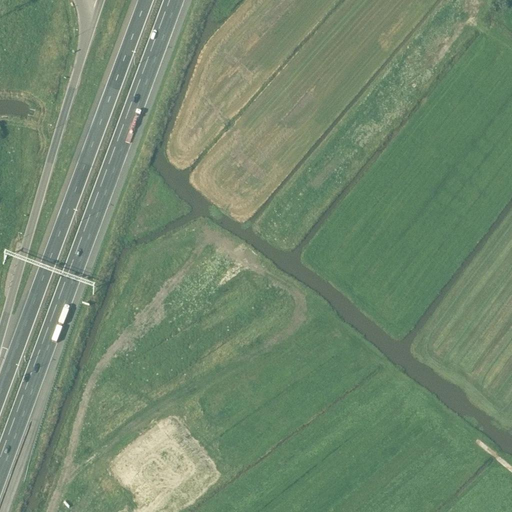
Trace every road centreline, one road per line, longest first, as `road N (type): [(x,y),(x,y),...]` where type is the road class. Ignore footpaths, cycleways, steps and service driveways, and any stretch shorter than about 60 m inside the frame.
road 1 (motorway): [(0,466),(172,0)]
road 2 (motorway): [(251,262),(283,124),(299,0)]
road 3 (motorway): [(43,0),(55,39),(50,96),(0,246)]
road 4 (motorway): [(64,511),(212,311)]
road 5 (motorway): [(81,172),(0,393)]
road 6 (motorway): [(145,0),(81,172)]
road 7 (tertiary): [(0,176),(163,239)]
road 8 (motorway): [(94,21),(81,172)]
road 9 (tertiary): [(320,400),(311,345),(261,291)]
